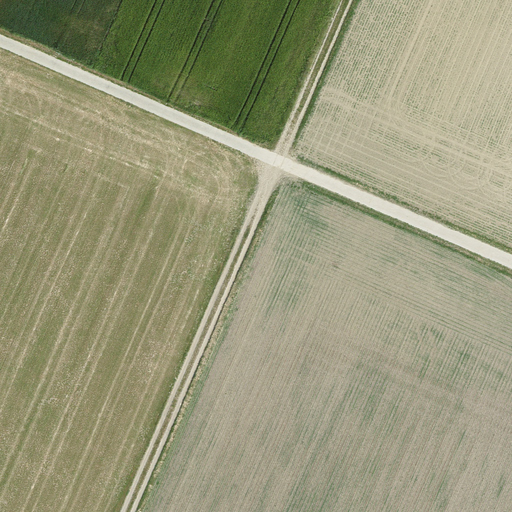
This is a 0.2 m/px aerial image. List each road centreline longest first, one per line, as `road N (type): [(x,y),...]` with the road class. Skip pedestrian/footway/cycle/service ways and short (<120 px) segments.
road 1 (track): [(511,260),(0,37)]
road 2 (track): [(281,157),(128,511)]
road 3 (track): [(281,157),(350,0)]
